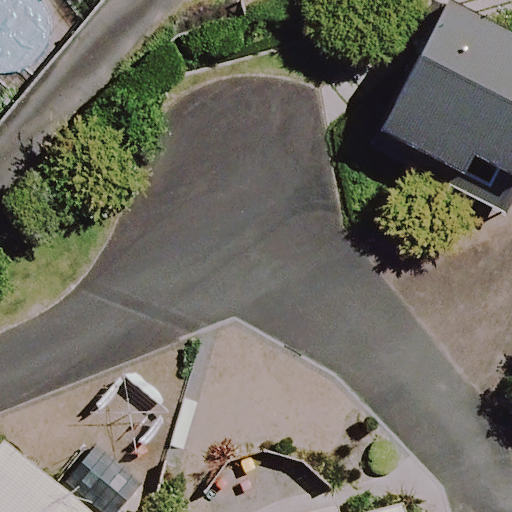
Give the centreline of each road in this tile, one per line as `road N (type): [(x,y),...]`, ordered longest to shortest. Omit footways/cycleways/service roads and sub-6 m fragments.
road 1 (unknown): [(0,429),(294,293),(324,293),(355,298),(401,326),(511,489)]
road 2 (unknown): [(0,256),(201,0)]
